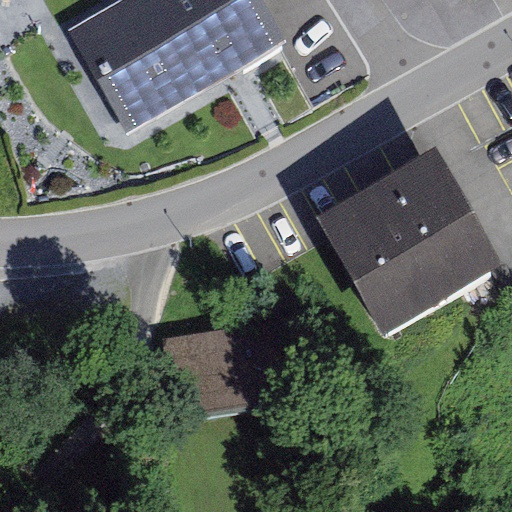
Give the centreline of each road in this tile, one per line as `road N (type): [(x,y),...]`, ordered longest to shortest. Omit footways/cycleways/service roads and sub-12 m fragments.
road 1 (residential): [(0,247),(140,235),(234,201),(437,98)]
road 2 (track): [(140,235),(137,295),(101,395),(54,466),(0,511)]
